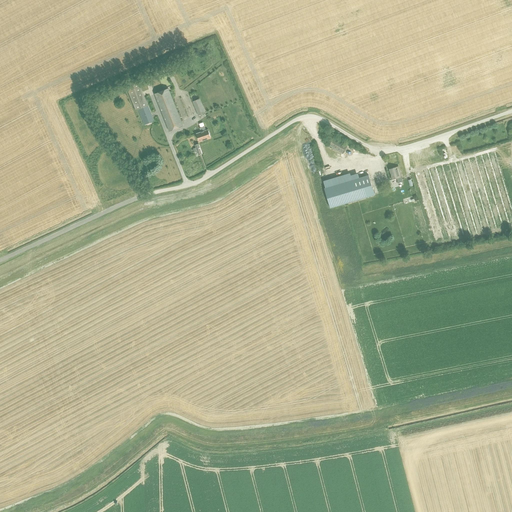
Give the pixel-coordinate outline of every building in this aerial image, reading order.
[(127,87),(136,110),(138,109),(141,115),(138,116),(141,125),(144,124),(144,125),(154,121),(139,82),(127,87)] [(169,131),(183,126),(168,88),(155,94),(169,131)] [(198,116),(205,113),(197,91),(190,94),(198,116)] [(211,138),(208,130),(206,130),(204,126),(199,128),(201,132),(196,134),(199,142),(211,138)] [(343,154),(347,147),(333,139),(329,146),(343,154)] [(195,145),(196,147),(193,148),(194,152),(197,151),(198,155),(202,154),(200,148),(198,144),(195,145)] [(472,159),(477,174),(481,173),(476,158),(472,159)] [(389,169),(392,179),(396,178),(398,183),(403,182),(401,176),(398,166),(389,169)] [(369,175),(325,188),(331,207),(374,194),(369,175)] [(497,227),(493,205),(489,206),(493,228),(497,227)] [(482,207),(487,230),(491,229),(486,207),(482,207)] [(481,231),(486,230),(479,208),(475,209),(481,231)] [(468,211),(475,233),(479,232),(472,210),(468,211)] [(466,212),(462,213),(468,235),(472,234),(466,212)] [(449,215),(454,237),(459,236),(458,231),(460,230),(462,237),(465,236),(460,214),(454,215),(454,214),(449,215)] [(452,237),(446,215),(442,216),(448,238),(452,237)] [(445,239),(439,216),(435,217),(441,240),(445,239)]
